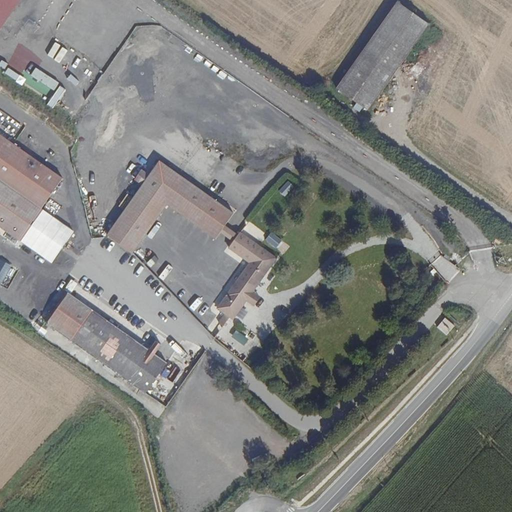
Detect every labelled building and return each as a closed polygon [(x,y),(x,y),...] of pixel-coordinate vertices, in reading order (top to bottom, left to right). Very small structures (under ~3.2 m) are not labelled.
[(431,26),(397,1),(335,87),(369,112),(431,26)] [(35,68),(30,77),(56,90),(60,82),(35,68)] [(63,180),(0,136),(0,233),(17,246),(63,180)] [(236,212),(161,160),(109,235),(134,253),(169,203),(219,237),(236,212)] [(33,224),(22,243),(49,258),(58,243),(41,234),(43,230),(33,224)] [(234,317),(277,255),(240,229),(229,245),(251,259),(219,305),(234,317)] [(178,370),(67,293),(45,324),(157,402),(178,370)] [(225,327),(230,318),(224,315),(219,323),(225,327)]
